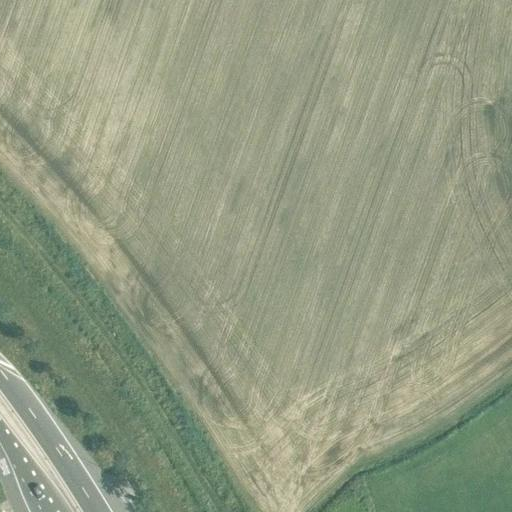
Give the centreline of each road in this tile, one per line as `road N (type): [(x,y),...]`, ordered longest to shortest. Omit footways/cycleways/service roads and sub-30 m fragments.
road 1 (track): [(0,202),(146,389),(215,511)]
road 2 (secondary): [(97,511),(0,376)]
